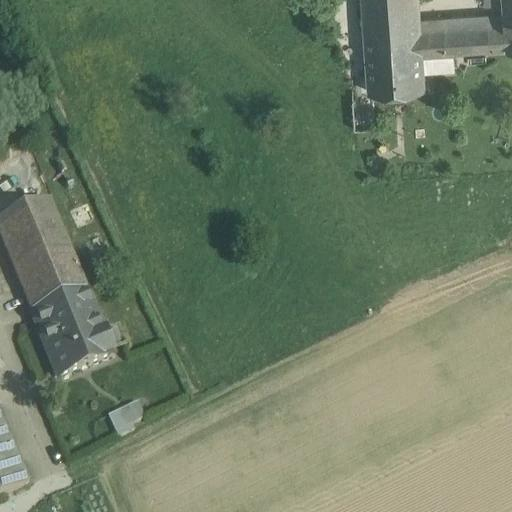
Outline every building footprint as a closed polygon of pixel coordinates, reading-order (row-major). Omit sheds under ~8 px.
[(418,0),(362,0),(363,15),(420,11),(418,0)] [(511,0),(502,0),(504,13),(420,19),(423,56),(454,53),(511,49),(511,0)] [(420,11),(363,15),(369,93),(425,89),(424,71),(423,56),(420,19),(420,11)] [(423,56),(424,71),(455,69),(454,53),(423,56)] [(49,204),(0,224),(0,239),(19,287),(31,315),(85,293),(49,204)] [(85,293),(31,315),(57,381),(112,359),(85,293)] [(131,423),(144,418),(138,403),(107,415),(115,438),(134,431),(131,423)] [(0,418),(0,498),(28,486),(0,418)]
